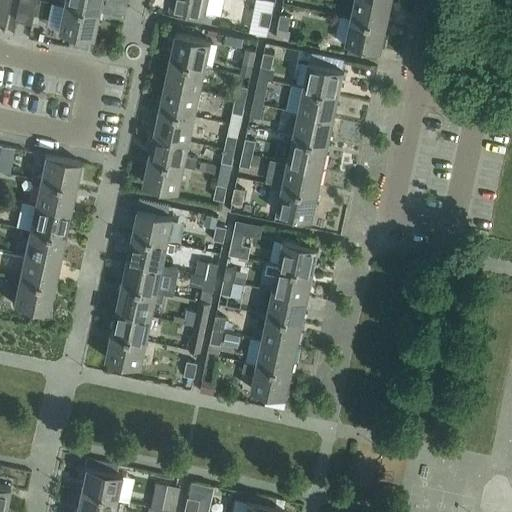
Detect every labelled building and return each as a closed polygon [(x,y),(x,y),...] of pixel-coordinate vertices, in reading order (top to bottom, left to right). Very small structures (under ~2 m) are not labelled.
[(0,0),(0,25),(7,27),(12,0),(0,0)] [(37,0),(19,0),(15,20),(32,24),(37,0)] [(66,0),(65,4),(99,12),(101,0),(66,0)] [(169,4),(168,5),(205,13),(205,12),(204,12),(206,0),(171,0),(170,5),(169,4)] [(390,0),(354,0),(351,17),(385,24),(390,0)] [(99,12),(65,4),(60,28),(59,28),(59,30),(95,38),(96,36),(94,36),(99,12)] [(258,25),(260,25),(269,27),(272,13),(261,11),(258,25)] [(289,17),(280,15),(277,29),(287,31),(289,17)] [(385,24),(351,17),(342,16),(337,41),(382,50),(382,48),(380,48),(385,24)] [(290,31),(287,31),(277,29),(275,38),(288,41),(290,31)] [(171,59),(204,66),(209,43),(211,43),(211,41),(175,33),(174,35),(176,35),(171,59)] [(243,37),(225,34),(224,42),(241,46),(243,37)] [(242,63),(253,65),(255,51),(245,49),(242,63)] [(273,55),(272,54),(264,53),(261,67),(270,69),(273,55)] [(204,66),(171,59),(165,84),(199,91),(204,66)] [(304,87),(338,94),(343,70),(344,71),(344,69),(308,61),(307,63),(309,63),(304,87)] [(199,91),(165,84),(160,108),(194,115),(199,91)] [(235,99),(245,101),(248,87),(238,85),(235,99)] [(298,112),(332,119),(338,94),(304,87),(298,112)] [(265,92),(256,89),(253,103),(262,105),(265,92)] [(245,101),(235,99),(232,112),(242,115),(245,101)] [(253,103),(250,116),(259,119),(262,105),(253,103)] [(215,125),(225,127),(228,105),(219,104),(215,125)] [(194,115),(160,108),(155,133),(188,140),(194,115)] [(293,137),(327,144),(332,119),(298,112),(293,137)] [(185,154),(188,140),(155,133),(150,158),(183,165),(193,167),(196,157),(185,154)] [(234,150),(237,136),(227,134),(224,148),(234,150)] [(288,161),(322,169),(327,144),(293,137),(288,161)] [(255,140),(245,138),(242,152),(252,154),(255,140)] [(428,142),(419,170),(437,176),(447,149),(428,142)] [(224,148),(221,162),(231,164),(234,150),(224,148)] [(242,152),(239,166),(249,168),(252,154),(242,152)] [(40,179),(73,187),(79,163),(80,163),(80,161),(44,154),(43,155),(45,156),(40,179)] [(178,189),(183,165),(150,158),(145,182),(143,181),(143,183),(179,191),(179,190),(178,189)] [(322,169),(288,161),(282,186),(316,193),(322,169)] [(35,204),(68,211),(73,187),(40,179),(35,204)] [(213,199),(223,201),(226,186),(216,184),(213,199)] [(316,193),(282,186),(277,210),(276,210),(276,211),(312,219),(313,218),(311,217),(316,193)] [(231,202),(240,204),(242,204),(244,190),(234,188),(231,202)] [(68,211),(35,204),(29,229),(63,236),(68,211)] [(133,234),(167,241),(172,217),(173,217),(174,216),(137,208),(137,210),(138,210),(133,234)] [(244,231),(243,234),(259,237),(261,225),(236,219),(234,229),(244,231)] [(213,239),(223,241),(226,227),(216,225),(213,239)] [(63,236),(29,229),(21,227),(19,236),(27,238),(24,254),(57,261),(63,236)] [(244,231),(234,229),(231,243),(241,245),(243,234),(244,231)] [(128,259),(162,266),(164,253),(172,254),(174,243),(167,241),(133,234),(128,259)] [(278,265),(312,272),(317,248),(318,248),(319,247),(282,239),(282,241),(283,241),(278,265)] [(231,243),(229,254),(248,258),(250,247),(241,245),(231,243)] [(19,278),(52,285),(57,261),(24,254),(19,278)] [(122,283),(156,291),(164,292),(166,283),(158,281),(162,266),(128,259),(122,283)] [(215,277),(218,264),(208,262),(205,275),(215,277)] [(312,272),(278,265),(273,289),(307,297),(312,272)] [(236,268),(226,266),(223,279),(233,281),(236,268)] [(202,289),(212,291),(215,277),(205,275),(202,289)] [(52,285),(19,278),(14,302),(12,302),(11,303),(48,311),(48,310),(47,309),(52,285)] [(223,279),(220,293),(230,295),(233,281),(223,279)] [(117,308),(151,315),(154,302),(162,304),(164,292),(156,291),(122,283),(117,308)] [(307,297),(273,289),(268,312),(302,320),(307,297)] [(112,333),(146,340),(151,315),(117,308),(112,333)] [(205,326),(207,313),(197,311),(194,324),(205,326)] [(302,320),(268,312),(262,339),(296,346),(302,320)] [(225,317),(215,315),(213,329),(223,331),(225,317)] [(189,349),(199,351),(205,326),(194,324),(189,349)] [(210,342),(220,344),(223,331),(213,329),(210,342)] [(146,340),(112,333),(107,357),(105,356),(105,358),(141,366),(142,364),(140,364),(146,340)] [(237,347),(239,336),(225,333),(223,345),(237,347)] [(296,346),(262,339),(257,364),(291,371),(296,346)] [(183,375),(193,377),(194,377),(197,363),(186,360),(183,375)] [(291,371),(257,364),(247,362),(244,374),(254,376),(252,388),(250,387),(250,389),(287,397),(287,395),(286,395),(291,371)] [(215,366),(205,364),(202,379),(212,381),(215,366)] [(199,390),(199,392),(217,396),(219,382),(212,381),(202,379),(199,390)] [(116,499),(121,473),(84,465),(79,490),(116,499)] [(500,504),(501,471),(474,470),(473,504),(500,504)] [(202,483),(190,480),(188,489),(200,492),(202,483)] [(0,511),(2,511),(3,511),(9,487),(0,484),(0,511)] [(163,500),(175,502),(178,486),(166,484),(163,500)] [(112,511),(116,499),(79,490),(74,511),(112,511)] [(145,511),(147,500),(135,498),(132,511),(145,511)] [(195,511),(198,500),(186,498),(182,511),(195,511)] [(230,511),(281,511),(282,508),(233,498),(230,511)]
